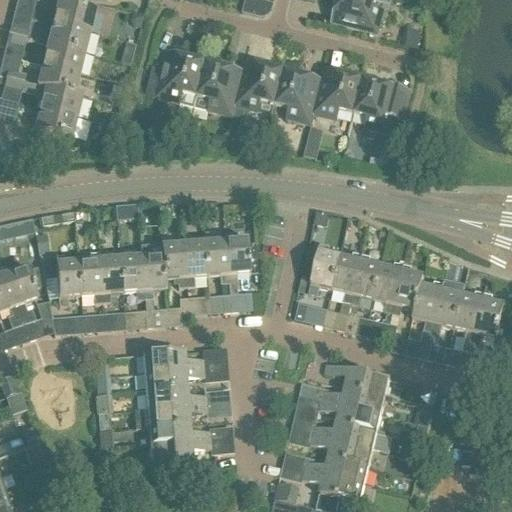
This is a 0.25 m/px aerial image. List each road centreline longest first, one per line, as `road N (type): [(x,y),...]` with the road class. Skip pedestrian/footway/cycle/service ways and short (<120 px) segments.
road 1 (tertiary): [(305,192),(139,188),(0,206)]
road 2 (residential): [(243,337),(54,354),(0,371)]
road 3 (residential): [(481,394),(272,332)]
road 4 (tertiary): [(511,234),(305,192)]
road 5 (residential): [(272,332),(305,192)]
road 6 (residential): [(250,477),(243,337)]
road 7 (residential): [(410,65),(279,33)]
